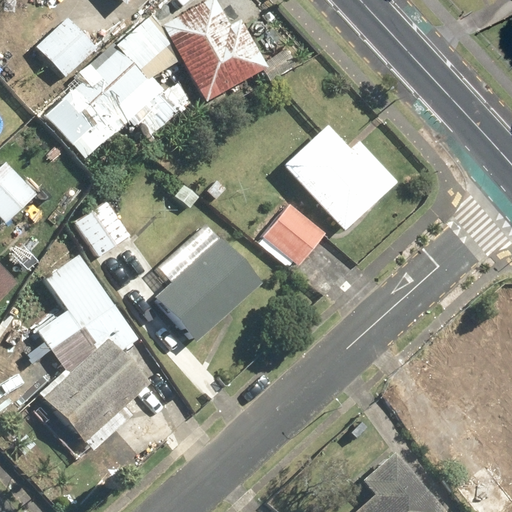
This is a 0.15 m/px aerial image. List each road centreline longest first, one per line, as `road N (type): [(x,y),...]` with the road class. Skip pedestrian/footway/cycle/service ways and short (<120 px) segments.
road 1 (residential): [(163,511),(511,194)]
road 2 (secondary): [(511,165),(359,0)]
